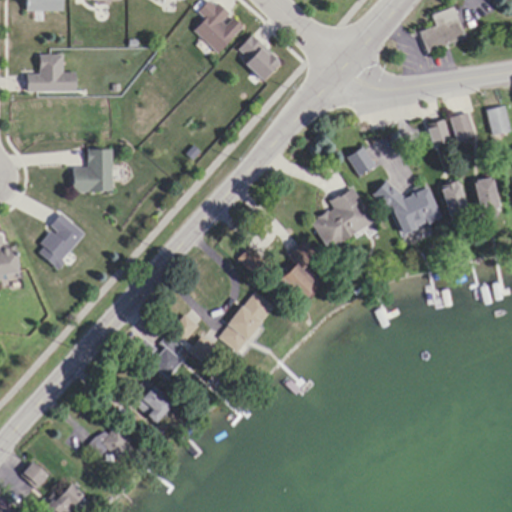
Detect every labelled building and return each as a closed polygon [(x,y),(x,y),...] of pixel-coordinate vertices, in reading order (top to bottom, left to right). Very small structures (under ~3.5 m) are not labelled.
[(22,0),(22,11),(61,11),(61,0),(22,0)] [(215,54),(240,27),(209,0),(207,0),(195,13),(202,19),(191,31),(215,54)] [(429,15),(433,27),(416,32),(423,54),(462,41),(452,7),(429,15)] [(259,80),(276,63),(249,36),(232,53),(259,80)] [(23,92),(75,92),(75,73),(61,73),(61,56),(36,56),(36,74),(23,74),(23,92)] [(484,111),(490,138),(508,133),(502,107),(484,111)] [(454,143),(472,140),(467,114),(449,117),(454,143)] [(449,144),(442,120),(424,125),(430,149),(449,144)] [(372,167),(361,148),(345,157),(356,177),(372,167)] [(110,192),(110,151),(85,151),(85,168),(70,168),(70,192),(110,192)] [(487,178),(469,183),(477,211),(495,206),(487,178)] [(424,188),(401,197),(385,180),(371,193),(373,196),(390,216),(397,233),(436,219),(424,188)] [(463,213),(455,182),(437,187),(445,218),(463,213)] [(370,221),(349,188),(327,202),(331,209),(309,222),(326,249),(370,221)] [(32,250),(53,269),(83,235),(61,216),(32,250)] [(0,277),(17,274),(11,246),(2,248),(0,239),(0,277)] [(274,270),(298,300),(316,285),(298,264),(309,254),(302,247),(274,270)] [(240,342),(267,306),(248,292),(221,329),(232,337),(232,336),(240,342)] [(180,341),(193,325),(180,315),(168,331),(180,341)] [(145,365),(162,380),(178,362),(160,347),(145,365)] [(123,400),(149,425),(168,405),(143,380),(123,400)] [(113,425),(86,442),(98,460),(125,442),(113,425)] [(49,501),(60,511),(66,511),(79,500),(64,485),(49,501)]
